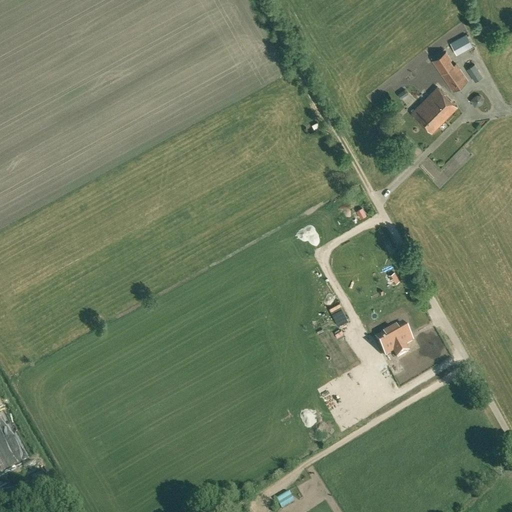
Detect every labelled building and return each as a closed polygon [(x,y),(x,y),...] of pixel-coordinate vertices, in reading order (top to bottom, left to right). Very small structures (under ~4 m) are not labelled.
[(459,49),(475,39),(470,32),(455,42),(459,49)] [(453,90),(468,80),(456,63),(455,64),(446,51),(433,60),(453,90)] [(476,82),(484,77),(475,64),(468,70),(476,82)] [(432,133),(458,107),(438,87),(412,113),(432,133)] [(402,98),(408,94),(405,89),(399,94),(402,98)] [(360,210),(364,217),(369,213),(365,207),(360,210)] [(393,284),(399,281),(394,272),(389,275),(393,284)] [(403,323),(396,327),(398,330),(386,337),(384,333),(376,337),(386,355),(394,351),(397,357),(409,351),(405,344),(413,340),(403,323)] [(432,354),(439,351),(433,334),(426,337),(429,347),(430,347),(432,354)] [(429,377),(450,366),(444,355),(424,366),(429,377)] [(354,388),(364,383),(356,367),(346,372),(354,388)] [(397,386),(402,396),(423,386),(418,376),(397,386)] [(398,394),(379,404),(383,412),(402,402),(398,394)] [(0,471),(36,453),(9,404),(0,408),(0,471)]
